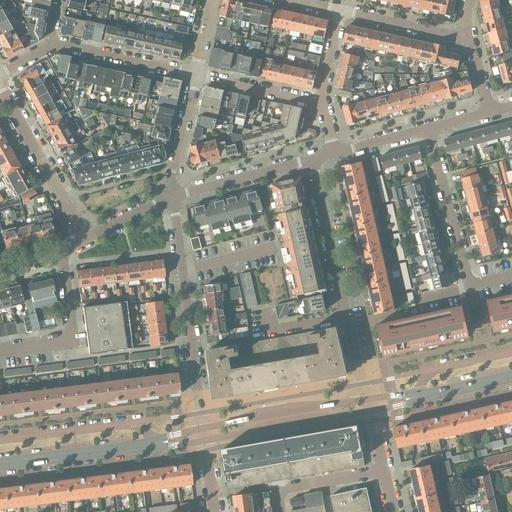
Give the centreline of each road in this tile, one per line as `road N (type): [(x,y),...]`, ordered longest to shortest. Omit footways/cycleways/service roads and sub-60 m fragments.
road 1 (residential): [(367,399),(311,159)]
road 2 (residential): [(172,197),(202,429)]
road 3 (residential): [(428,129),(468,278),(511,276)]
road 4 (residential): [(85,240),(0,90)]
road 5 (tertiary): [(204,440),(370,410)]
road 6 (tertiary): [(367,399),(202,429)]
road 7 (residential): [(155,444),(130,424),(0,440)]
road 8 (tertiary): [(0,464),(155,444)]
road 9 (residential): [(0,350),(68,335),(62,255)]
road 10 (residential): [(193,74),(49,44)]
road 11 (residential): [(172,197),(311,159)]
road 12 (residential): [(467,31),(453,35),(340,10)]
road 13 (residential): [(320,102),(193,74)]
road 14 (residential): [(172,197),(169,174),(193,74)]
